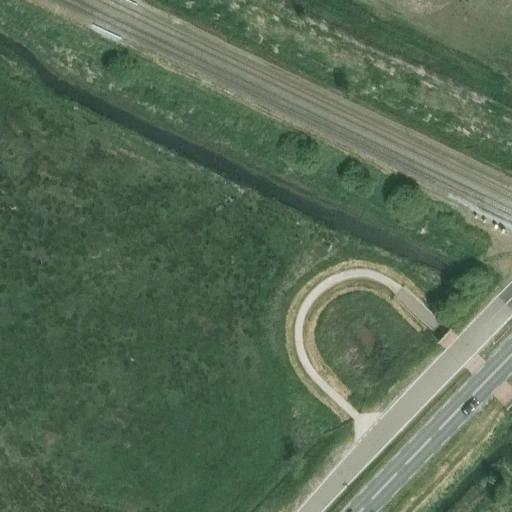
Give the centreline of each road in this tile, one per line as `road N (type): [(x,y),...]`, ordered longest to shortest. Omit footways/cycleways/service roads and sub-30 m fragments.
road 1 (unclassified): [(307,511),(511,299)]
road 2 (secondary): [(365,511),(511,363)]
